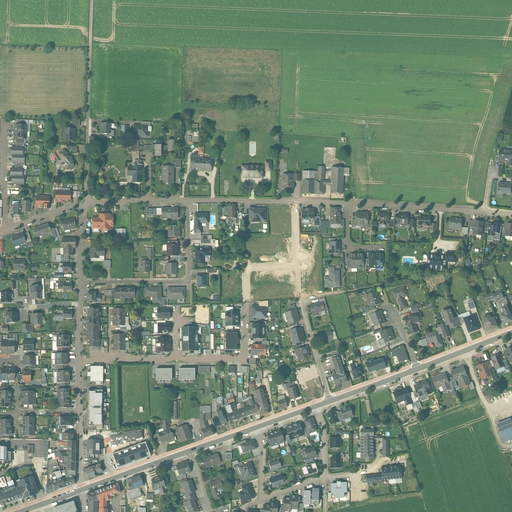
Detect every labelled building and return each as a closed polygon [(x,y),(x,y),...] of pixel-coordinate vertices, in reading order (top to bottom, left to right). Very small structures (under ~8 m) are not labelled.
[(110,124),(100,124),(100,134),(109,135),(109,136),(113,136),(114,131),(109,131),(110,124)] [(147,126),(133,126),(133,136),(147,136),(147,126)] [(74,129),(64,129),(64,141),(74,141),(74,129)] [(167,147),(161,146),(161,156),(171,156),(171,154),(170,154),(170,151),(174,151),(174,140),(173,140),(173,141),(168,141),(168,140),(167,140),(167,147)] [(66,153),(65,151),(62,150),(59,155),(61,157),(60,158),(61,161),(59,164),(61,168),(65,168),(66,170),(71,170),(74,166),(72,164),(74,161),(71,157),(69,157),(67,153),(66,153)] [(511,150),(499,150),(499,156),(498,161),(499,161),(508,162),(508,166),(509,166),(509,165),(511,164),(511,150)] [(212,159),(199,159),(199,155),(190,155),(190,158),(190,170),(211,171),(212,159)] [(140,166),(134,166),(134,167),(129,167),(128,176),(129,176),(129,175),(133,175),(133,176),(133,175),(135,175),(135,181),(141,181),(141,168),(140,168),(140,166)] [(173,167),(162,167),(162,172),(163,172),(163,183),(172,183),(173,167)] [(262,167),(242,167),(242,177),(262,177),(262,167)] [(317,180),(302,180),(302,194),(314,194),(324,195),(324,185),(324,181),(323,181),(324,167),(318,167),(318,172),(317,180)] [(343,168),(331,168),(331,176),(343,176),(343,168)] [(318,172),(303,172),(302,180),(317,180),(318,172)] [(287,176),(283,176),(283,180),(282,181),(282,183),(283,184),(282,189),(292,189),(292,175),(288,175),(287,176)] [(343,176),(331,176),(331,181),(330,185),(330,194),(342,194),(343,176)] [(511,184),(498,183),(498,193),(511,194),(511,184)] [(71,192),(62,191),(62,200),(68,200),(70,199),(70,198),(71,192)] [(26,202),(21,202),(21,205),(21,213),(26,213),(26,211),(29,211),(30,203),(26,203),(26,202)] [(21,205),(18,205),(17,206),(13,206),(13,213),(13,214),(17,214),(17,216),(21,216),(21,213),(21,205)] [(236,206),(228,206),(228,208),(222,208),(222,214),(223,215),(226,215),(227,215),(228,214),(228,218),(233,218),(236,218),(236,206)] [(176,209),(167,209),(167,208),(166,208),(166,209),(162,209),(162,208),(161,208),(161,209),(156,209),(157,215),(161,215),(161,219),(175,219),(176,209)] [(340,208),(330,208),(330,221),(330,225),(340,225),(340,220),(340,208)] [(264,209),(249,210),(249,215),(250,220),(259,220),(259,221),(264,221),(264,209)] [(302,210),(302,220),(313,220),(313,217),(313,210),(309,210),(309,209),(306,209),(306,210),(302,210)] [(207,214),(194,214),(194,233),(200,233),(199,222),(207,222),(207,214)] [(388,214),(378,214),(377,223),(387,224),(388,224),(388,219),(388,214)] [(110,215),(100,215),(100,219),(92,219),(92,228),(100,228),(100,230),(110,230),(110,226),(113,226),(113,216),(110,216),(110,215)] [(408,216),(397,215),(397,224),(403,224),(403,225),(407,225),(408,216)] [(427,218),(419,217),(419,225),(430,226),(430,220),(427,220),(427,218)] [(74,219),(62,221),(64,230),(75,228),(74,219)] [(462,219),(450,219),(450,228),(461,229),(462,219)] [(483,223),(478,222),(478,221),(475,221),(474,228),(473,235),(482,235),(483,223)] [(496,223),(496,224),(493,224),(493,226),(490,226),(489,233),(488,236),(493,237),(493,239),(499,240),(500,233),(499,232),(500,223),(496,223)] [(48,224),(33,230),(36,237),(50,232),(51,232),(49,226),(48,224)] [(53,229),(52,225),(49,226),(51,232),(50,232),(53,239),(57,238),(53,229)] [(179,226),(168,226),(168,237),(179,237),(179,226)] [(125,238),(125,229),(117,229),(118,238),(125,238)] [(23,234),(11,238),(15,247),(26,243),(25,241),(23,236),(23,234)] [(75,238),(62,238),(62,248),(63,248),(63,255),(63,256),(69,256),(73,255),(73,248),(75,248),(75,238)] [(252,240),(252,250),(261,249),(261,239),(252,240)] [(339,243),(330,243),(330,250),(328,250),(328,253),(331,253),(339,253),(339,243)] [(170,245),(167,245),(167,251),(167,256),(168,256),(178,256),(178,245),(177,245),(170,245)] [(209,248),(194,248),(195,263),(204,263),(204,255),(209,255),(209,248)] [(104,249),(91,249),(91,251),(90,251),(90,259),(104,259),(104,249)] [(456,253),(446,253),(446,256),(446,262),(456,262),(456,253)] [(435,256),(428,255),(428,264),(422,264),(422,269),(445,270),(446,262),(446,256),(440,256),(440,255),(435,255),(435,256)] [(20,261),(13,261),(13,270),(25,270),(25,260),(20,260),(20,261)] [(149,262),(140,262),(140,273),(149,273),(149,262)] [(72,264),(63,264),(62,272),(72,272),(72,264)] [(168,264),(166,264),(166,275),(176,274),(176,264),(168,264)] [(338,272),(329,272),(329,278),(325,278),(325,287),(339,287),(338,272)] [(207,274),(196,274),(196,286),(207,285),(207,274)] [(160,288),(144,288),(144,296),(153,296),(153,303),(160,303),(160,298),(160,288)] [(404,288),(393,292),(395,297),(397,297),(402,309),(407,307),(402,295),(406,294),(404,288)] [(125,289),(115,289),(115,290),(115,298),(125,298),(125,289)] [(134,289),(125,289),(125,298),(134,298),(134,290),(134,289)] [(183,289),(167,289),(167,298),(167,299),(168,299),(183,299),(183,289)] [(227,290),(227,299),(239,299),(239,290),(227,290)] [(502,290),(493,293),(494,297),(495,300),(504,297),(502,290)] [(94,292),(86,292),(86,303),(94,303),(94,302),(94,295),(94,292)] [(375,292),(368,294),(371,301),(368,302),(370,307),(373,306),(380,304),(375,292)] [(11,293),(2,293),(2,302),(11,302),(11,299),(11,295),(11,293)] [(320,303),(310,306),(310,305),(309,305),(312,315),(313,315),(312,314),(324,311),(324,310),(322,303),(322,302),(320,303)] [(511,317),(508,306),(502,308),(504,313),(501,314),(505,324),(506,325),(508,324),(508,322),(511,320),(511,317)] [(252,307),(252,317),(266,318),(266,307),(259,307),(252,307)] [(124,310),(124,309),(120,309),(113,310),(113,318),(125,318),(124,310)] [(170,309),(157,309),(158,318),(170,318),(170,309)] [(291,311),(285,313),(283,314),(284,319),(287,319),(288,325),(296,322),(299,322),(296,310),(291,311)] [(453,319),(451,314),(452,313),(451,313),(450,310),(444,312),(444,311),(443,311),(443,312),(442,312),(446,323),(446,325),(449,325),(450,329),(461,326),(458,317),(453,319)] [(72,311),(63,311),(58,311),(58,314),(54,314),(54,321),(63,321),(63,319),(72,319),(72,311)] [(380,311),(370,315),(374,327),(380,325),(385,323),(380,311)] [(17,312),(7,313),(7,323),(17,323),(17,312)] [(413,314),(405,318),(411,334),(416,332),(413,323),(419,321),(416,313),(413,314)] [(41,314),(32,315),(32,324),(32,325),(33,325),(42,324),(41,314)] [(463,318),(469,333),(480,329),(475,314),(463,318)] [(491,318),(490,316),(483,318),(488,330),(497,326),(493,317),(491,318)] [(125,318),(113,318),(113,326),(125,326),(125,318)] [(158,324),(158,333),(170,333),(170,324),(165,324),(158,324)] [(301,327),(290,330),(292,337),(293,336),(296,344),(303,341),(305,341),(301,327)] [(197,328),(183,328),(183,350),(197,350),(197,328)] [(382,331),(379,332),(380,333),(384,344),(394,340),(390,328),(382,331)] [(445,331),(442,332),(443,333),(444,338),(450,336),(448,330),(445,331)] [(330,331),(319,334),(321,343),(322,343),(322,342),(332,340),(333,340),(330,331)] [(436,332),(426,335),(429,343),(434,341),(437,348),(442,346),(438,335),(437,331),(436,332)] [(224,350),(237,349),(237,333),(224,333),(224,350)] [(125,335),(113,335),(113,343),(125,343),(125,335)] [(418,340),(421,347),(427,345),(424,338),(418,340)] [(33,341),(23,341),(23,349),(33,349),(33,341)] [(125,343),(113,343),(113,351),(121,351),(125,351),(125,343)] [(266,345),(251,345),(250,356),(265,356),(266,345)] [(402,346),(390,351),(392,355),(396,354),(399,363),(408,360),(402,346)] [(301,349),(295,350),(295,351),(296,355),(297,355),(298,356),(300,361),(305,359),(304,358),(308,357),(305,347),(301,349)] [(333,356),(331,357),(333,363),(339,361),(341,366),(345,364),(343,360),(342,354),(338,355),(333,356)] [(502,361),(500,355),(492,358),(496,370),(504,367),(502,361)] [(382,359),(373,363),(373,361),(365,363),(368,372),(375,369),(376,371),(385,368),(383,363),(382,359)] [(339,361),(333,363),(337,374),(343,372),(341,366),(339,361)] [(487,362),(477,366),(483,380),(492,376),(490,370),(487,362)] [(103,367),(91,367),(91,377),(91,382),(103,382),(103,367)] [(469,383),(463,367),(451,372),(454,380),(454,381),(455,380),(458,379),(461,387),(469,384),(469,383)] [(352,371),(351,371),(354,380),(361,377),(358,368),(356,369),(352,371)] [(172,369),(155,369),(155,380),(172,380),(172,369)] [(195,369),(179,369),(179,380),(195,380),(195,369)] [(31,381),(30,371),(22,371),(22,374),(23,381),(31,381)] [(337,374),(332,376),(335,386),(347,382),(343,372),(337,374)] [(445,374),(433,378),(437,388),(443,386),(445,391),(450,389),(450,388),(448,382),(445,374)] [(316,394),(316,393),(319,392),(314,379),(311,380),(310,379),(304,381),(305,382),(301,383),(306,397),(316,394)] [(427,381),(415,386),(417,392),(417,393),(418,393),(423,391),(425,395),(424,395),(425,395),(424,396),(431,394),(427,381)] [(285,384),(287,389),(286,389),(287,390),(290,400),(299,398),(295,386),(293,382),(288,383),(285,384)] [(285,384),(278,386),(278,393),(287,390),(286,389),(287,389),(285,384)] [(262,388),(254,391),(255,394),(256,395),(257,399),(265,397),(262,388)] [(69,389),(58,389),(58,393),(56,393),(54,393),(54,399),(58,399),(69,399),(69,389)] [(407,389),(394,394),(398,404),(405,401),(407,406),(413,404),(409,394),(407,389)] [(102,390),(87,390),(87,399),(88,399),(88,407),(89,407),(89,410),(88,410),(88,418),(87,418),(87,426),(102,426),(102,390)] [(284,395),(278,397),(278,411),(287,408),(285,399),(284,395)] [(10,398),(0,397),(0,407),(10,407),(10,398)] [(257,399),(255,400),(256,405),(258,412),(259,414),(269,411),(265,397),(257,399)] [(69,408),(69,399),(58,399),(58,408),(69,408)] [(252,406),(250,407),(252,414),(258,412),(256,405),(252,406)] [(205,420),(209,419),(206,419),(206,414),(209,414),(209,406),(199,407),(199,412),(202,412),(202,415),(205,415),(205,420)] [(250,407),(244,409),(246,416),(252,414),(250,407)] [(349,407),(346,408),(346,407),(343,408),(343,409),(340,410),(341,412),(344,419),(352,416),(349,407)] [(235,412),(231,413),(234,420),(240,418),(238,411),(235,412)] [(334,411),(332,412),(332,411),(329,413),(327,414),(331,425),(338,422),(337,420),(335,413),(334,411)] [(221,416),(217,417),(220,425),(225,422),(223,415),(221,416)] [(34,417),(23,417),(23,427),(34,427),(34,417)] [(72,417),(60,417),(60,426),(72,426),(72,417)] [(214,418),(211,420),(214,427),(220,425),(217,417),(214,418)] [(312,418),(305,421),(307,428),(309,433),(316,431),(312,418)] [(511,421),(511,419),(497,424),(504,443),(511,439),(511,421)] [(11,429),(10,420),(0,420),(0,429),(11,429)] [(167,420),(163,421),(163,422),(162,422),(164,432),(158,434),(161,442),(161,443),(168,440),(169,443),(174,441),(173,436),(178,434),(178,433),(177,429),(170,431),(170,430),(169,430),(167,420)] [(299,423),(292,426),(296,438),(303,435),(301,430),(299,423)] [(187,425),(177,429),(178,433),(178,434),(181,442),(191,439),(187,425)] [(207,427),(201,429),(204,437),(213,434),(210,426),(207,427)] [(296,438),(292,426),(286,428),(288,435),(290,440),(296,438)] [(34,427),(23,427),(23,436),(34,436),(34,427)] [(123,434),(110,436),(112,453),(116,463),(120,465),(121,464),(131,460),(129,454),(147,452),(145,440),(143,440),(141,429),(122,432),(123,434)] [(373,430),(360,431),(360,437),(360,459),(374,458),(373,439),(373,430)] [(281,432),(278,431),(273,433),(278,444),(284,442),(281,434),(281,432)] [(273,433),(269,435),(267,437),(268,439),(271,447),(278,444),(273,433)] [(158,434),(152,436),(155,445),(161,442),(158,434)] [(334,438),(330,438),(330,448),(340,448),(340,438),(334,438)] [(101,439),(86,439),(86,447),(101,447),(101,439)] [(246,443),(241,445),(241,446),(243,453),(256,448),(253,441),(246,443)] [(101,447),(86,447),(86,456),(101,456),(101,447)] [(313,448),(305,451),(306,455),(307,459),(312,458),(312,457),(316,456),(313,448)] [(67,453),(66,454),(66,464),(66,468),(66,470),(67,470),(67,471),(75,471),(75,454),(67,453)] [(217,454),(210,457),(213,465),(220,463),(217,454)] [(210,457),(202,460),(205,468),(213,465),(210,457)] [(335,458),(330,458),(331,468),(340,468),(340,458),(335,458)] [(279,460),(269,464),(271,471),(281,467),(279,460)] [(399,460),(380,462),(382,474),(382,480),(401,478),(399,460)] [(187,462),(176,466),(177,469),(177,470),(180,476),(189,473),(190,472),(189,469),(189,468),(188,468),(187,466),(188,466),(188,465),(187,462)] [(243,466),(239,467),(239,468),(242,477),(244,476),(246,479),(255,476),(250,463),(243,466)] [(314,463),(306,466),(309,475),(317,472),(314,463)] [(100,464),(83,470),(86,480),(88,480),(89,480),(90,479),(99,476),(98,474),(103,472),(100,464)] [(47,469),(47,483),(51,481),(50,478),(52,478),(51,474),(56,473),(60,471),(59,468),(58,465),(47,469)] [(28,468),(17,472),(21,482),(13,485),(11,479),(5,481),(3,477),(0,478),(0,500),(2,505),(18,499),(19,501),(22,500),(22,499),(37,494),(31,478),(28,468)] [(75,471),(67,471),(67,470),(66,470),(60,472),(65,487),(66,487),(74,484),(75,484),(72,476),(75,475),(75,471)] [(60,472),(60,471),(56,473),(57,476),(59,479),(52,482),(55,491),(65,487),(60,472)] [(51,481),(52,482),(59,479),(57,476),(56,473),(51,474),(52,478),(50,478),(51,481)] [(382,474),(362,476),(363,482),(366,482),(382,480),(382,474)] [(273,478),(269,479),(272,488),(284,484),(281,476),(281,475),(273,478)] [(139,476),(126,481),(130,490),(128,490),(129,494),(130,495),(135,494),(138,493),(136,488),(143,486),(140,476),(139,476)] [(162,476),(151,480),(153,487),(152,487),(153,491),(160,489),(162,494),(167,492),(164,486),(166,485),(162,476)] [(191,480),(183,483),(187,494),(193,492),(195,491),(191,480)] [(216,481),(209,484),(212,492),(215,501),(220,499),(220,497),(221,496),(220,494),(219,494),(218,494),(217,490),(223,488),(221,482),(220,480),(216,481)] [(51,481),(47,483),(46,494),(55,491),(52,482),(51,481)] [(346,483),(338,483),(338,484),(338,498),(339,498),(346,498),(346,497),(346,492),(346,483)] [(117,484),(95,492),(97,501),(99,500),(106,498),(106,501),(111,499),(110,497),(120,493),(117,484)] [(338,484),(331,484),(331,493),(331,499),(332,499),(339,499),(339,498),(338,498),(338,484)] [(250,485),(242,488),(244,494),(242,494),(241,495),(240,496),(240,497),(241,498),(242,502),(249,500),(254,498),(250,485)] [(310,491),(303,491),(303,504),(303,505),(318,505),(318,500),(319,489),(312,489),(312,492),(310,492),(310,491)] [(95,492),(86,495),(89,503),(95,501),(97,501),(95,492)] [(106,498),(99,500),(98,511),(107,511),(107,509),(106,509),(106,501),(106,498)] [(187,502),(185,503),(188,511),(194,511),(197,511),(193,500),(187,502)] [(76,511),(73,501),(53,509),(54,511),(76,511)] [(95,501),(89,503),(88,511),(95,511),(96,504),(95,501)] [(277,504),(270,503),(270,506),(269,511),(276,511),(277,508),(277,504)]
